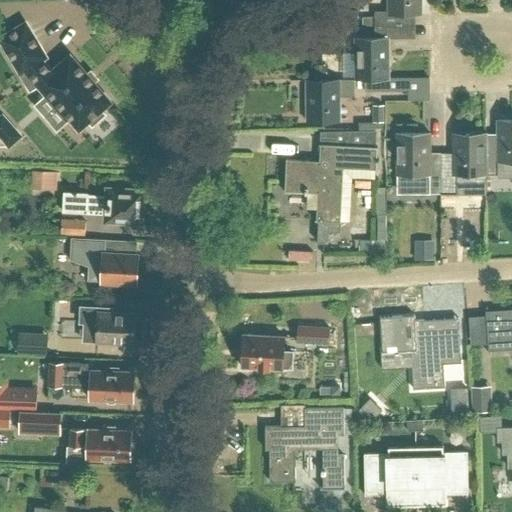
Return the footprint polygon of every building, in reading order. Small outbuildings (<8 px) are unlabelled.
[(388,0),(389,11),(374,11),(375,26),(408,25),(407,14),(421,14),(420,0),(388,0)] [(26,22),(0,38),(20,72),(24,70),(47,97),(69,118),(79,128),(89,120),(93,125),(105,114),(102,109),(111,101),(70,55),(51,71),(42,59),(46,57),(26,22)] [(356,79),(365,79),(390,79),(389,39),(408,38),(408,25),(375,26),(375,37),(355,37),(356,79)] [(354,79),(340,79),(306,80),(307,121),(341,121),(340,95),(354,95),(354,79)] [(365,79),(365,90),(408,90),(408,79),(390,79),(365,79)] [(511,119),(498,120),(498,143),(486,143),(486,175),(501,175),(501,162),(511,162),(511,119)] [(378,168),(379,146),(376,146),(377,129),(321,131),(320,145),(321,145),(320,160),(289,159),(289,158),(288,158),(286,192),(288,192),(288,191),(318,192),(317,219),(316,219),(316,220),(319,221),(318,242),(326,243),(329,240),(330,231),(341,231),(341,222),(343,222),(343,220),(342,220),(345,166),(378,168)] [(442,161),(442,193),(456,193),(456,175),(486,175),(486,143),(486,133),(453,133),(453,161),(442,161)] [(430,134),(397,134),(397,175),(426,175),(426,193),(442,193),(442,161),(430,161),(430,134)] [(0,136),(0,146),(8,146),(0,136)] [(32,170),(31,187),(56,188),(57,171),(32,170)] [(63,191),(62,212),(87,214),(87,213),(106,214),(105,221),(142,223),(144,191),(107,189),(107,197),(89,196),(89,193),(63,191)] [(60,232),(84,234),(85,219),(61,218),(60,232)] [(103,281),(106,281),(106,283),(117,283),(117,281),(139,282),(140,266),(137,266),(137,255),(106,253),(106,239),(71,238),(70,260),(88,265),(88,279),(103,281)] [(415,239),(416,258),(435,258),(434,239),(415,239)] [(137,313),(111,312),(112,308),(82,307),(81,322),(85,323),(85,339),(136,342),(137,313)] [(511,312),(487,315),(490,351),(511,349),(511,312)] [(444,365),(462,364),(460,346),(447,347),(447,336),(425,337),(424,321),(415,322),(414,316),(380,319),(383,354),(413,351),(416,390),(446,387),(444,365)] [(329,344),(330,328),(297,327),(296,343),(329,344)] [(243,333),(241,367),(292,370),(293,351),(283,351),(284,335),(243,333)] [(91,387),(91,400),(133,401),(134,372),(89,370),(89,363),(50,362),(49,385),(91,387)] [(471,386),(472,411),(492,410),(491,385),(471,386)] [(0,405),(12,406),(13,391),(0,390),(0,405)] [(18,433),(60,435),(61,412),(19,409),(18,433)] [(306,426),(267,427),(267,451),(271,451),(272,482),(297,482),(297,465),(292,466),(292,448),(325,448),(326,489),(347,489),(346,454),(337,454),(337,433),(346,433),(346,409),(306,409),(306,426)] [(70,428),(70,445),(86,445),(86,459),(104,460),(105,461),(111,461),(112,460),(131,460),(132,428),(87,427),(87,428),(70,428)] [(511,428),(497,428),(497,437),(498,437),(498,442),(502,442),(502,450),(503,450),(503,456),(507,455),(507,460),(508,460),(508,469),(511,469),(511,480),(511,479),(511,428)] [(388,453),(364,453),(364,495),(385,495),(385,506),(415,506),(416,448),(388,448),(388,453)] [(443,453),(443,448),(416,448),(415,506),(445,506),(445,495),(467,496),(467,453),(443,453)]
